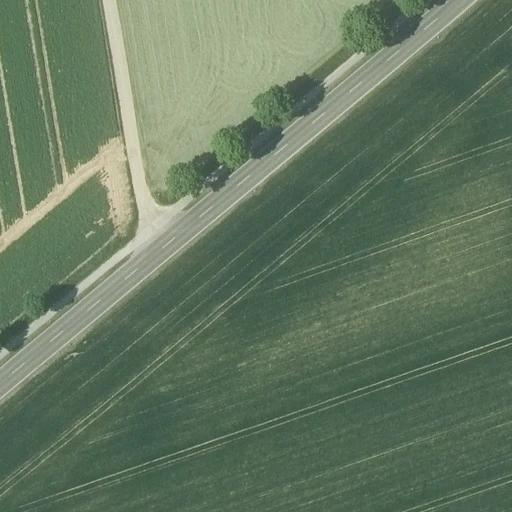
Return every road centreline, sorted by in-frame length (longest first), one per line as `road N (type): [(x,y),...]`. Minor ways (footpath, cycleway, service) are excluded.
road 1 (secondary): [(0,376),(444,0)]
road 2 (track): [(153,245),(107,0)]
